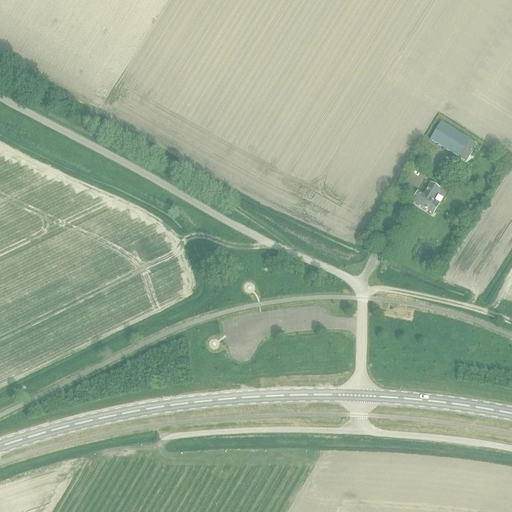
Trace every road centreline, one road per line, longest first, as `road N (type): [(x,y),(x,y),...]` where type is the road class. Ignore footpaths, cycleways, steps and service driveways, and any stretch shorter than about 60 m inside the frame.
road 1 (unclassified): [(359,395),(362,290),(355,280),(268,242),(0,97)]
road 2 (secondary): [(0,447),(158,407),(359,395)]
road 3 (unclassified): [(356,430),(167,436)]
road 4 (unclassified): [(511,449),(356,430)]
road 5 (secondary): [(511,413),(359,395)]
road 6 (track): [(362,290),(458,303),(511,321)]
